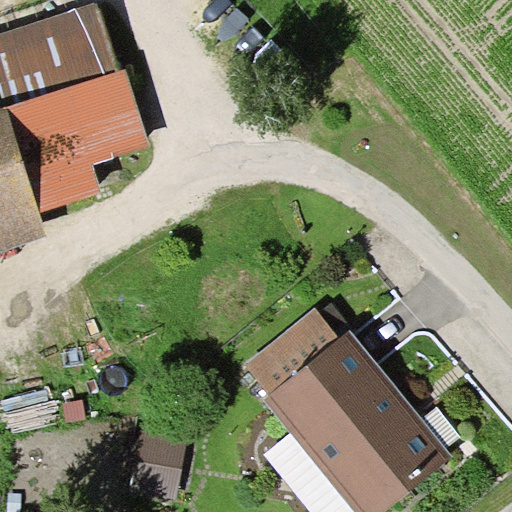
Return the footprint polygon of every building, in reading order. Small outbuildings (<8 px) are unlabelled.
[(141,0),(102,0),(27,23),(0,31),(0,101),(47,88),(75,181),(131,164),(124,140),(179,123),(141,0)] [(0,204),(75,181),(47,88),(0,101),(0,204)] [(346,351),(371,331),(349,301),(323,321),(346,351)] [(282,354),(305,383),(346,351),(323,321),(282,354)] [(394,502),(470,443),(440,406),(438,408),(413,377),(375,328),(371,331),(346,351),(305,383),(302,385),(326,416),(394,502)] [(360,511),(381,511),(394,502),(326,416),(300,435),(360,511)] [(205,435),(174,427),(167,462),(199,468),(205,435)]
